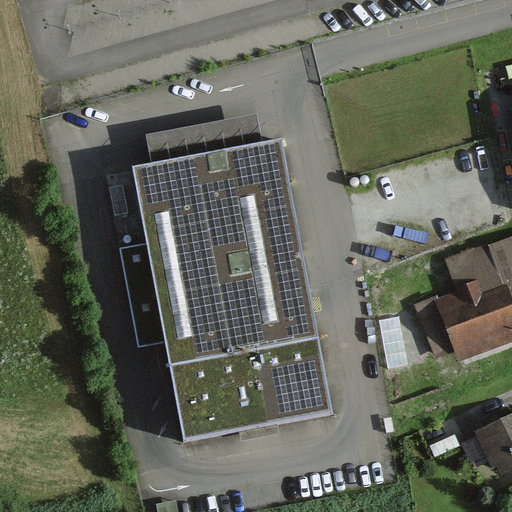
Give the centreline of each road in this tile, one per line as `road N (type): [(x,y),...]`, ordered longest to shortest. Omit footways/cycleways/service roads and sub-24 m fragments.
road 1 (unknown): [(306,81),(98,139),(82,158),(79,189),(96,285),(147,444),(172,473),(211,479),(310,456),(362,424),(369,399),(349,282)]
road 2 (unknown): [(80,0),(89,24),(116,38),(166,39),(311,0)]
road 3 (unknown): [(511,23),(306,81)]
road 4 (unknown): [(349,282),(306,81)]
